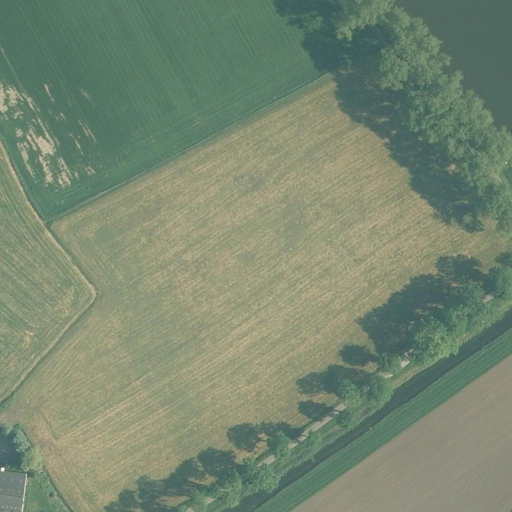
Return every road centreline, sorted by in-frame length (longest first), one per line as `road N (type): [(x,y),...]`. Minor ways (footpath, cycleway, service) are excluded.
road 1 (unclassified): [(186,511),(511,279)]
road 2 (unclassified): [(511,200),(353,0)]
